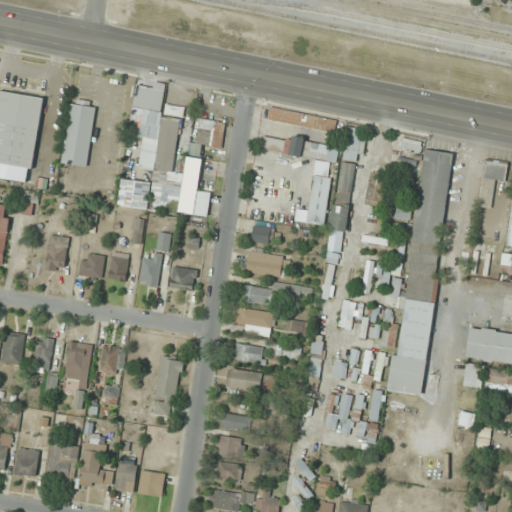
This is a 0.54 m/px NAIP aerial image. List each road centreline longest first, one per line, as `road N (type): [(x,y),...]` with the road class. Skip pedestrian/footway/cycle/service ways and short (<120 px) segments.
road 1 (primary): [(511,129),(0,22)]
road 2 (residential): [(252,75),(186,511)]
road 3 (residential): [(212,330),(0,296)]
